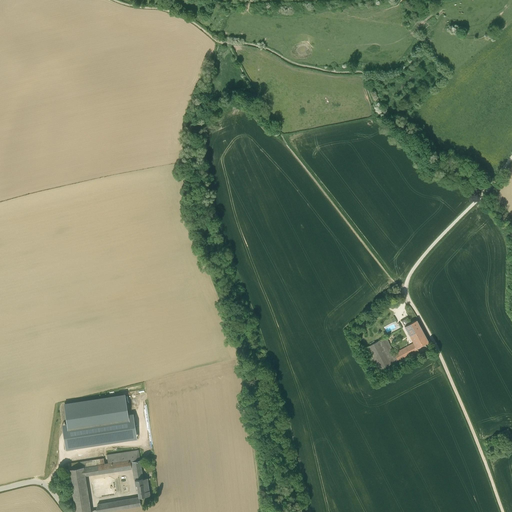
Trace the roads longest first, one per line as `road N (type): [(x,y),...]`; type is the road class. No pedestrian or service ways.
road 1 (track): [(502,511),(406,292)]
road 2 (track): [(406,292),(422,257),(484,192)]
